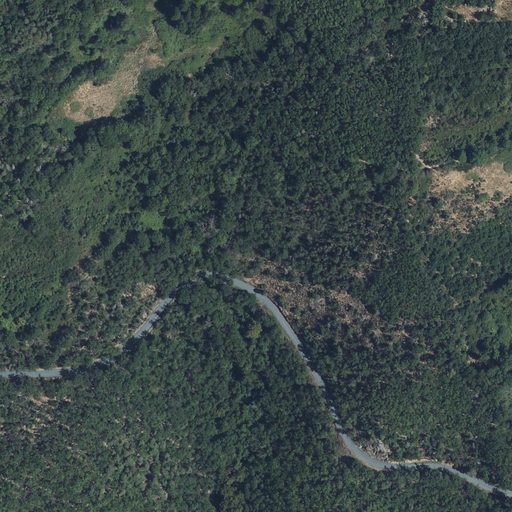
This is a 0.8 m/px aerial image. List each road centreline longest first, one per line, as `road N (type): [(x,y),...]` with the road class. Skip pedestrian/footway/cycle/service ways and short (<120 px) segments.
road 1 (tertiary): [(0,373),(57,373),(108,360),(180,285),(219,276),(271,305),(362,455),(379,464),(449,468),(511,493)]
road 2 (track): [(511,137),(408,171),(269,124),(177,112),(99,137),(41,194),(0,215)]
road 3 (track): [(428,168),(345,82),(414,74),(418,67),(389,47),(479,13)]
